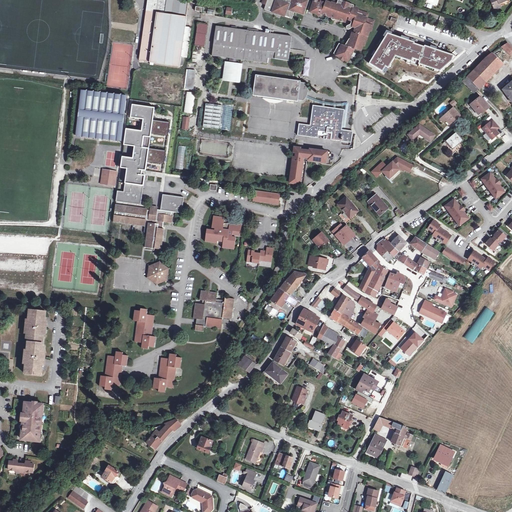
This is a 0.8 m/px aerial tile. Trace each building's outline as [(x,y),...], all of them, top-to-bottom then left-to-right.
[(143,49),(141,49),(139,60),(150,62),(180,67),(181,57),(187,58),(191,28),(186,27),(187,17),(186,17),(188,2),(174,0),(148,0),(148,2),(149,3),(149,5),(147,5),(146,11),(149,11),(148,17),(145,17),(144,24),(147,25),(146,32),(143,31),(141,43),(144,44),(143,49)] [(290,7),(305,12),(308,0),(267,0),(264,9),(292,18),(294,12),(289,10),(290,7)] [(352,55),(354,52),(356,49),(361,51),(363,46),(365,46),(370,31),(372,31),(375,21),(367,18),(369,14),(358,10),(358,8),(353,7),(354,5),(339,0),(338,2),(333,0),(332,3),(326,2),(326,3),(321,1),(321,0),(313,0),(310,12),(320,16),(321,14),(332,18),(332,19),(333,20),(334,20),(335,19),(346,23),(347,19),(349,20),(352,22),(351,24),(347,27),(346,27),(347,28),(347,29),(348,29),(349,29),(352,27),(353,25),(356,26),(354,31),(357,32),(356,34),(352,33),(350,39),(345,45),(343,45),(341,48),(338,47),(335,52),(348,61),(352,55)] [(207,25),(199,23),(195,45),(204,46),(207,25)] [(239,68),(240,64),(236,64),(237,59),(271,63),(272,58),(288,61),(292,37),(216,26),(212,55),(230,58),(230,63),(229,65),(226,64),(224,78),(231,79),(240,80),(242,69),(239,68)] [(386,67),(393,55),(410,61),(411,60),(411,58),(419,60),(418,63),(417,63),(440,71),(457,56),(434,49),(430,48),(425,46),(424,47),(414,44),(415,42),(409,40),(401,38),(388,33),(382,40),(378,46),(375,51),(372,55),(367,62),(380,70),(383,65),(386,67)] [(511,47),(509,45),(503,49),(511,57),(511,47)] [(348,62),(348,61),(335,52),(334,53),(340,57),(344,60),(348,62)] [(324,72),(332,59),(323,53),(315,66),(324,72)] [(487,60),(476,72),(487,83),(504,66),(493,56),(487,60)] [(335,79),(344,66),(335,60),(326,74),(335,79)] [(189,70),(187,88),(193,89),(196,71),(189,70)] [(380,86),(353,70),(344,85),(370,101),(380,86)] [(480,90),(487,83),(476,72),(469,79),(474,84),(480,90)] [(300,83),(301,81),(256,75),(254,87),(253,95),(298,101),(299,94),(300,88),(300,83)] [(474,84),(469,79),(463,83),(470,89),(474,84)] [(305,83),(300,83),(300,88),(299,94),(304,95),(305,94),(307,91),(307,90),(308,90),(308,87),(307,84),(305,83)] [(480,90),(474,84),(470,89),(476,95),(480,90)] [(127,96),(82,90),(76,135),(99,138),(121,141),(127,96)] [(183,112),(192,113),(195,93),(187,91),(183,112)] [(401,96),(387,92),(386,99),(400,102),(401,96)] [(482,99),(473,106),(480,115),(486,111),(487,112),(491,109),(482,99)] [(222,106),(206,104),(204,126),(220,129),(222,106)] [(168,136),(170,123),(153,120),(154,116),(155,108),(133,105),(131,117),(144,119),(142,131),(126,129),(124,145),(145,148),(148,133),(151,133),(168,136)] [(328,130),(328,132),(332,133),(331,140),(351,143),(353,131),(347,130),(342,130),(344,110),(336,108),(313,105),(310,125),(299,124),(297,135),(318,138),(319,131),(323,132),(324,130),(328,130)] [(456,110),(445,119),(448,122),(452,126),(457,122),(462,117),(460,116),(456,110)] [(501,129),(494,121),(485,129),(494,140),(500,135),(497,132),(501,129)] [(424,125),(412,135),(416,140),(423,134),(432,141),(437,136),(424,125)] [(447,142),(455,151),(465,142),(458,133),(447,142)] [(176,169),(183,169),(184,146),(178,146),(176,169)] [(300,184),(304,159),(297,157),(298,148),(295,147),(290,183),(300,184)] [(310,149),(298,148),(297,157),(304,159),(309,159),(310,149)] [(331,152),(310,149),(309,159),(330,162),(331,152)] [(401,171),(400,170),(401,169),(407,171),(410,165),(400,160),(390,169),(385,164),(374,174),(379,179),(385,173),(392,180),(401,171)] [(410,165),(407,171),(412,174),(415,168),(410,165)] [(106,170),(104,184),(112,185),(113,179),(116,180),(117,172),(106,170)] [(497,180),(492,173),(483,180),(498,200),(507,193),(502,186),(497,180)] [(141,205),(144,186),(125,183),(124,192),(118,191),(116,201),(141,205)] [(174,213),(177,192),(163,190),(160,211),(159,210),(158,210),(158,208),(151,207),(150,212),(147,211),(148,210),(118,205),(118,203),(116,203),(113,222),(145,226),(144,233),(147,234),(145,248),(152,249),(153,247),(155,247),(155,249),(161,250),(164,229),(163,229),(161,229),(162,222),(164,222),(172,224),(173,216),(171,216),(172,213),(174,213)] [(281,195),(267,193),(265,203),(279,205),(281,195)] [(381,218),(390,211),(378,197),(370,204),(381,218)] [(354,221),(362,214),(351,200),(342,207),(354,221)] [(456,200),(446,207),(461,228),(471,220),(465,213),(461,207),(456,200)] [(236,238),(232,237),(233,235),(240,236),(242,225),(230,223),(230,225),(224,224),(225,218),(214,217),(212,228),(215,229),(214,231),(207,230),(205,242),(217,243),(218,242),(223,243),(222,248),(234,249),(236,238)] [(442,226),(435,222),(430,230),(434,232),(432,234),(439,239),(437,241),(442,244),(443,242),(447,245),(453,237),(440,228),(442,226)] [(337,235),(345,245),(356,236),(348,226),(344,229),(341,225),(336,230),(339,233),(337,235)] [(496,237),(493,240),(499,245),(502,243),(503,244),(508,238),(501,231),(495,237),(496,237)] [(331,243),(324,234),(317,240),(320,244),(319,245),(323,250),(326,247),(331,243)] [(382,243),(395,258),(409,245),(402,238),(394,246),(389,241),(387,242),(386,241),(382,243)] [(429,246),(425,243),(419,239),(414,244),(419,248),(418,249),(424,253),(429,246)] [(488,241),(485,244),(495,253),(500,247),(499,245),(493,240),(492,239),(489,242),(488,241)] [(390,263),(395,258),(382,243),(380,245),(379,250),(380,252),(390,263)] [(429,246),(424,253),(431,257),(435,250),(429,246)] [(247,262),(259,264),(260,261),(272,262),(274,249),(267,248),(266,251),(261,251),(260,254),(255,253),(255,251),(248,251),(247,262)] [(466,261),(448,249),(443,255),(462,268),(466,261)] [(435,250),(431,257),(437,261),(441,254),(435,250)] [(362,289),(368,293),(382,264),(372,252),(365,260),(373,268),(362,289)] [(488,261),(475,253),(470,261),(474,263),(472,265),(477,269),(478,267),(485,271),(486,269),(490,272),(496,264),(489,259),(488,261)] [(330,261),(312,257),(311,261),(314,262),(313,267),(319,268),(318,269),(323,271),(324,267),(326,268),(326,265),(328,265),(329,266),(330,261)] [(405,265),(406,266),(410,260),(406,257),(402,263),(405,265)] [(373,268),(365,260),(362,262),(370,271),(373,268)] [(420,267),(410,260),(406,266),(417,273),(420,267)] [(423,261),(420,266),(428,271),(432,265),(423,261)] [(167,280),(169,269),(160,262),(149,266),(147,278),(157,285),(167,280)] [(428,271),(420,266),(420,267),(417,273),(424,277),(428,271)] [(390,272),(383,267),(375,283),(383,288),(385,284),(390,272)] [(286,286),(283,290),(302,303),(304,304),(307,300),(300,296),(298,297),(294,295),(303,283),(309,276),(297,274),(286,286)] [(399,278),(398,277),(394,291),(400,293),(400,291),(403,284),(407,285),(408,281),(406,277),(401,274),(399,278)] [(433,280),(444,284),(446,278),(435,274),(433,280)] [(394,291),(398,277),(393,276),(388,289),(394,291)] [(372,288),(369,294),(377,298),(383,288),(375,283),(373,288),(372,288)] [(370,310),(368,315),(373,318),(375,314),(380,307),(365,299),(359,295),(349,287),(346,291),(354,297),(364,303),(363,305),(370,310)] [(298,308),(302,303),(283,290),(282,289),(274,302),(285,309),(289,302),(297,308),(298,308)] [(347,297),(338,290),(334,295),(342,301),(343,302),(347,297)] [(454,293),(446,290),(443,300),(437,298),(435,302),(453,308),(457,296),(453,294),(454,293)] [(198,326),(196,325),(195,331),(203,332),(204,326),(206,326),(206,327),(213,328),(213,329),(216,329),(221,329),(222,329),(228,330),(228,325),(221,324),(222,318),(231,319),(234,299),(222,297),(221,300),(216,299),(217,297),(217,294),(209,293),(209,292),(201,291),(200,300),(205,301),(205,305),(196,303),(195,311),(194,311),(193,315),(194,315),(193,319),(197,319),(199,320),(198,326)] [(352,301),(347,297),(343,302),(338,309),(338,310),(343,314),(352,301)] [(323,301),(320,299),(314,307),(317,309),(323,301)] [(352,301),(343,314),(345,315),(352,321),(357,307),(356,304),(352,301)] [(397,317),(401,308),(392,304),(393,302),(390,301),(385,310),(397,317)] [(426,316),(444,325),(448,315),(433,308),(435,305),(428,302),(424,310),(428,312),(426,316)] [(277,311),(271,307),(267,313),(274,316),(277,311)] [(485,307),(463,337),(472,343),(494,313),(485,307)] [(151,324),(153,324),(154,316),(147,315),(148,310),(141,309),(140,311),(135,311),(135,313),(134,313),(134,315),(135,315),(134,321),(138,322),(136,336),(135,337),(134,342),(142,343),(142,346),(142,347),(142,349),(148,349),(149,347),(154,348),(155,344),(154,344),(155,337),(152,337),(149,336),(150,333),(152,333),(153,330),(152,330),(153,327),(150,327),(151,324)] [(43,361),(45,361),(46,357),(43,357),(44,352),(44,347),(42,347),(44,335),(44,330),(46,330),(47,327),(45,326),(45,321),(46,312),(29,310),(28,320),(28,324),(26,324),(25,328),(27,328),(27,333),(26,338),(28,338),(27,350),(26,355),(24,355),(24,359),(26,359),(26,364),(25,373),(41,375),(42,365),(43,361)] [(345,315),(343,314),(338,310),(333,318),(340,322),(345,315)] [(306,328),(308,328),(314,315),(307,311),(306,313),(299,325),(306,328)] [(365,319),(367,321),(368,320),(378,324),(381,317),(375,314),(373,318),(368,315),(365,319)] [(314,315),(308,328),(306,333),(314,336),(322,320),(314,315)] [(340,322),(348,327),(352,321),(345,315),(340,322)] [(368,320),(367,321),(365,326),(379,335),(383,326),(378,324),(368,320)] [(361,327),(352,321),(348,327),(361,335),(365,329),(361,326),(361,327)] [(393,322),(386,330),(401,341),(407,333),(393,322)] [(326,327),(321,338),(325,340),(331,329),(326,327)] [(331,329),(325,340),(327,341),(329,343),(336,332),(331,329)] [(304,340),(305,336),(303,334),(296,331),(293,335),(304,340)] [(335,349),(341,338),(343,336),(336,332),(329,343),(328,345),(335,349)] [(411,357),(425,342),(418,335),(403,350),(411,357)] [(272,351),(275,347),(273,346),(256,336),(255,339),(256,340),(257,339),(265,344),(264,346),(272,351)] [(313,344),(316,346),(317,347),(321,338),(317,336),(313,344)] [(348,342),(341,338),(335,349),(331,355),(338,359),(341,353),(348,342)] [(382,342),(390,346),(393,342),(384,338),(382,342)] [(284,349),(293,354),(299,343),(291,339),(288,344),(284,349)] [(370,348),(364,344),(362,343),(360,341),(353,350),(362,356),(364,353),(367,355),(370,348)] [(286,367),(293,354),(284,349),(281,355),(276,362),(286,367)] [(113,386),(119,387),(120,387),(121,381),(120,381),(123,366),(127,367),(127,361),(128,361),(128,358),(128,356),(123,355),(123,353),(116,352),(115,357),(108,356),(107,364),(109,364),(109,368),(107,368),(107,370),(106,370),(106,373),(108,373),(108,377),(105,376),(101,376),(100,382),(99,387),(105,388),(105,390),(111,391),(111,389),(112,389),(113,386)] [(397,363),(403,356),(398,353),(393,359),(397,363)] [(161,379),(159,379),(155,378),(154,385),(153,389),(159,390),(158,392),(165,393),(165,391),(166,391),(166,388),(174,389),(175,383),(174,383),(176,368),(181,369),(181,363),(182,363),(182,360),(182,358),(177,357),(177,355),(170,354),(169,359),(162,358),(161,366),(163,366),(163,370),(160,370),(160,372),(159,375),(162,375),(161,379)] [(304,361),(308,363),(310,360),(303,355),(302,357),(300,356),(299,357),(301,359),(304,361)] [(250,360),(246,356),(239,364),(250,372),(256,364),(253,362),(255,360),(252,357),(250,360)] [(310,360),(308,363),(311,366),(321,372),(323,373),(326,368),(311,358),(310,360)] [(272,366),(270,368),(267,372),(284,384),(290,376),(278,366),(274,367),(272,366)] [(401,378),(404,372),(399,369),(396,375),(401,378)] [(375,385),(377,381),(367,376),(361,388),(367,390),(372,393),(375,385)] [(379,387),(375,385),(372,393),(367,390),(365,394),(373,398),(379,387)] [(310,392),(301,388),(295,402),(305,405),(310,392)] [(43,404),(37,404),(37,402),(33,402),(33,403),(25,403),(24,414),(26,414),(25,421),(23,421),(22,433),(23,433),(22,440),(40,442),(40,439),(39,438),(40,432),(41,431),(42,423),(40,423),(41,420),(42,418),(43,404)] [(314,423),(312,427),(317,429),(316,431),(322,433),(328,417),(318,413),(315,423),(314,423)] [(355,417),(345,413),(344,418),(342,417),(340,422),(342,422),(340,426),(349,430),(351,426),(352,427),(354,422),(353,421),(355,417)] [(396,425),(381,419),(379,423),(384,426),(393,429),(394,427),(395,428),(396,425)] [(183,427),(179,421),(177,422),(172,424),(169,424),(171,426),(166,430),(163,429),(161,431),(160,431),(150,443),(159,450),(176,431),(177,432),(183,427)] [(380,432),(384,426),(379,423),(375,430),(380,432)] [(404,431),(403,434),(404,434),(403,436),(406,438),(409,430),(396,425),(395,428),(404,431)] [(404,434),(403,434),(399,432),(398,434),(396,434),(393,442),(396,444),(396,445),(399,447),(400,445),(404,447),(408,439),(406,438),(403,436),(404,434)] [(369,453),(373,455),(374,454),(380,456),(388,441),(378,436),(369,453)] [(201,437),(197,449),(209,453),(211,449),(216,451),(219,444),(201,437)] [(256,442),(249,461),(259,465),(263,455),(264,455),(267,446),(256,442)] [(444,463),(451,466),(457,453),(444,447),(437,459),(444,463)] [(282,454),(278,465),(290,470),(294,459),(282,454)] [(93,462),(90,467),(95,471),(102,461),(98,459),(95,463),(93,462)] [(25,461),(25,465),(16,464),(17,461),(13,460),(13,462),(9,461),(7,470),(15,471),(15,472),(24,473),(24,472),(32,473),(33,465),(29,464),(29,462),(25,461)] [(233,469),(240,471),(242,465),(235,462),(233,469)] [(305,482),(306,483),(315,486),(322,467),(312,463),(305,482)] [(112,467),(106,478),(116,484),(117,484),(123,475),(122,473),(112,467)] [(413,469),(411,476),(417,479),(420,471),(413,469)] [(347,472),(338,470),(336,479),(345,482),(347,472)] [(248,471),(247,474),(251,476),(250,478),(245,488),(253,492),(257,483),(255,482),(257,474),(248,471)] [(455,477),(448,473),(439,490),(446,494),(455,477)] [(228,485),(231,477),(227,475),(226,478),(223,477),(221,482),(228,485)] [(293,484),(296,478),(289,476),(287,482),(293,484)] [(182,481),(174,477),(166,493),(173,496),(177,495),(179,490),(182,486),(180,485),(182,481)] [(334,484),(331,497),(340,499),(343,486),(334,484)] [(216,497),(201,490),(197,491),(195,496),(197,499),(206,504),(207,511),(214,511),(217,510),(216,497)] [(370,498),(368,505),(370,506),(369,509),(375,510),(376,507),(377,507),(381,492),(370,490),(369,498),(370,498)] [(407,493),(399,490),(397,494),(396,494),(392,504),(402,508),(406,498),(405,498),(407,493)] [(77,493),(72,499),(87,509),(92,503),(77,493)] [(306,509),(305,511),(308,511),(316,511),(319,504),(303,499),(300,506),(306,509)] [(150,505),(145,511),(158,511),(162,507),(154,503),(152,506),(150,505)]
